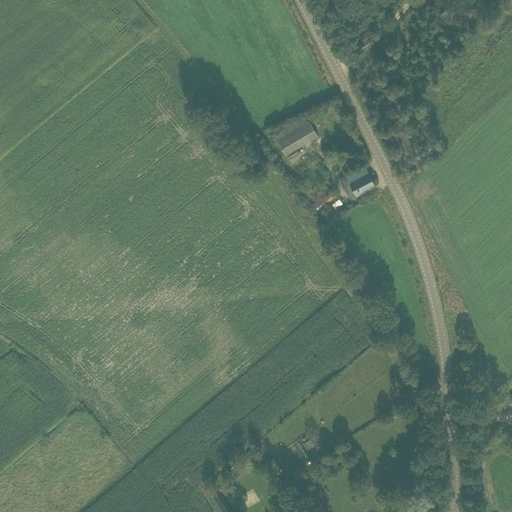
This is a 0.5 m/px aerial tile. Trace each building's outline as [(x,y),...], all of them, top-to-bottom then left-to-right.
[(293,130),(277,139),(286,154),(318,136),(309,120),(308,121),(305,117),(294,123),(294,124),(291,126),(293,130)] [(357,177),(354,172),(340,180),(350,198),(375,185),(368,172),(357,177)] [(307,206),(313,213),(335,196),(326,184),(323,187),(324,188),(314,197),(316,199),(307,206)] [(328,206),(331,211),(343,202),(339,198),(328,206)] [(307,449),(319,442),(315,435),(308,439),(306,436),(302,439),(304,442),(303,443),(307,449)] [(420,463),(421,473),(430,472),(429,462),(420,463)] [(318,488),(303,495),(308,505),(323,498),(318,488)] [(433,511),(425,503),(418,510),(416,511),(433,511)]
